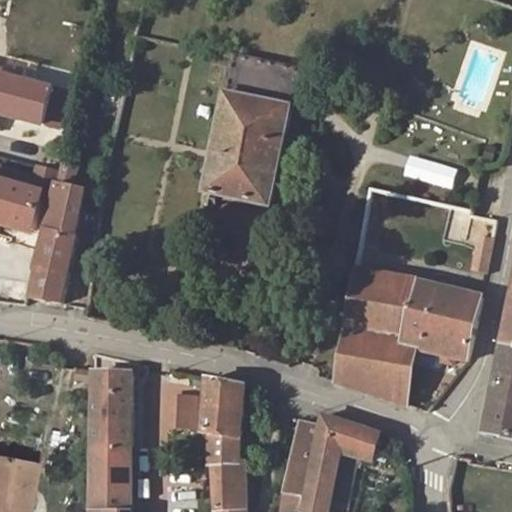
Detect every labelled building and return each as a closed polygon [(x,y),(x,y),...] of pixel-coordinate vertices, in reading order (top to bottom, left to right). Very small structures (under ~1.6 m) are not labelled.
[(274,206),(302,71),(274,64),(239,57),(207,204),(219,207),(222,195),(274,206)] [(0,112),(61,129),(69,92),(3,75),(0,86),(0,112)] [(49,231),(79,237),(81,226),(84,214),(77,213),(83,189),(79,188),(83,166),(73,164),(74,160),(67,158),(49,231)] [(33,188),(0,179),(0,219),(37,229),(51,170),(39,167),(33,188)] [(101,194),(83,189),(77,213),(84,214),(81,226),(93,228),(101,194)] [(475,268),(490,271),(501,220),(487,217),(475,268)] [(79,237),(49,231),(39,271),(43,272),(72,277),(83,238),(79,237)] [(186,299),(193,266),(176,263),(169,295),(186,299)] [(487,296),(359,271),(338,383),(431,414),(434,397),(416,393),(422,352),(472,361),(484,312),(487,296)] [(65,305),(72,277),(43,272),(36,300),(65,305)] [(511,345),(509,345),(499,393),(491,433),(511,437),(511,345)] [(96,375),(95,511),(134,511),(135,376),(96,375)] [(218,468),(220,511),(252,511),(250,465),(243,465),(243,449),(249,390),(212,381),(209,435),(214,436),(215,467),(218,468)] [(383,438),(327,419),(307,511),(335,511),(347,457),(377,463),(383,438)] [(319,427),(304,422),(297,452),(288,494),(286,511),(301,511),(312,460),(319,427)] [(511,498),(511,483),(511,467),(459,457),(451,492),(453,511),(486,511),(486,495),(511,498)] [(0,511),(27,511),(36,469),(0,462),(0,511)]
